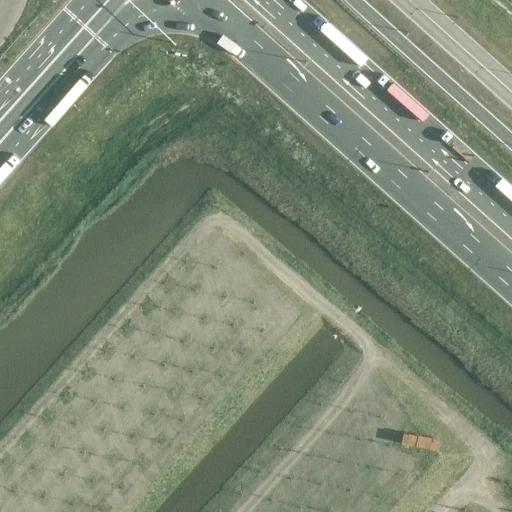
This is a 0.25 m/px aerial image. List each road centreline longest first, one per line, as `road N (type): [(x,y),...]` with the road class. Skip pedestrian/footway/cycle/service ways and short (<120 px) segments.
road 1 (trunk): [(198,0),(511,285)]
road 2 (trunk): [(511,205),(283,0)]
road 3 (motorway): [(511,143),(353,0)]
road 4 (motorway): [(0,130),(116,0)]
